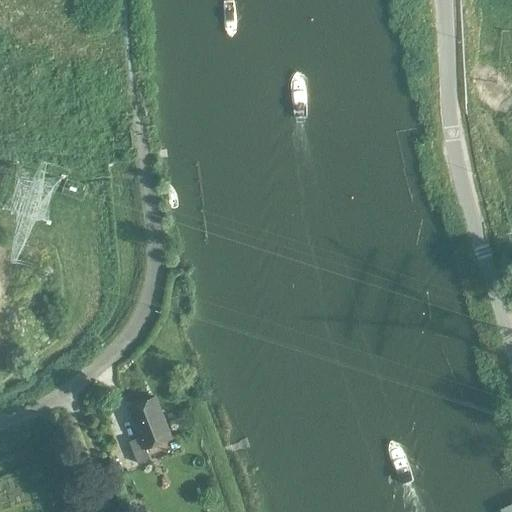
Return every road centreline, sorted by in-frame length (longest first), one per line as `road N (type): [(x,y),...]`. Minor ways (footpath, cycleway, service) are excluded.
road 1 (unclassified): [(0,425),(48,403),(104,360),(139,320),(149,291),(153,262),(124,54)]
road 2 (unclassified): [(511,346),(455,159),(442,0)]
road 3 (track): [(124,54),(11,0)]
